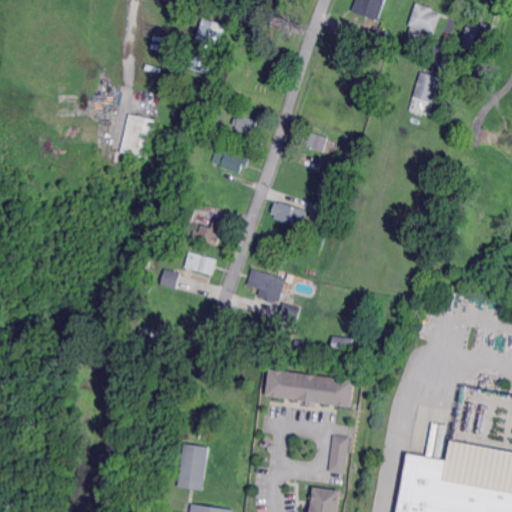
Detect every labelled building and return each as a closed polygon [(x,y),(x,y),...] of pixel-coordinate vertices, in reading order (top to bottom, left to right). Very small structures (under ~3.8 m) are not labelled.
[(194,0),(190,12),(179,7),(181,0),(194,0)] [(386,0),(384,6),(377,3),(375,10),(358,4),(359,0),(386,0)] [(435,34),(432,33),(430,40),(423,38),(422,42),(408,37),(412,26),(409,25),(417,3),(433,8),(432,12),(442,15),(435,34)] [(287,32),(270,26),(274,15),(290,20),(287,32)] [(211,75),(188,67),(205,17),(228,25),(211,75)] [(356,39),(342,34),(347,19),(361,24),(356,39)] [(481,48),(478,46),(476,52),(464,47),(465,42),(462,41),(470,21),(478,24),(480,20),(489,24),(481,48)] [(385,40),(376,37),(379,30),(388,33),(385,40)] [(429,116),(410,110),(421,72),(440,78),(429,116)] [(143,112),(146,92),(158,93),(155,114),(143,112)] [(149,158),(122,152),(131,113),(158,119),(149,158)] [(259,120),(254,135),(237,130),(238,126),(234,125),(236,117),(241,115),(259,120)] [(511,132),(511,156),(479,144),(485,128),(498,133),(500,128),(511,132)] [(324,152),(301,143),(306,129),(330,137),(324,152)] [(180,161),(174,159),(183,134),(188,136),(180,161)] [(228,153),(228,151),(251,158),(248,168),(244,167),(242,174),(222,168),(223,165),(214,162),(218,149),(228,153)] [(334,172),(326,169),(328,162),(336,165),(334,172)] [(206,218),(196,215),(194,222),(179,218),(181,214),(173,212),(177,199),(209,208),(206,218)] [(307,210),(301,226),(277,218),(278,214),(273,213),(277,203),(281,205),(282,202),(307,210)] [(330,226),(316,221),(321,206),(336,211),(330,226)] [(219,245),(194,237),(196,230),(201,232),(203,224),(213,227),(215,220),(226,224),(219,245)] [(210,274),(187,267),(191,251),(214,258),(210,274)] [(481,265),(484,259),(490,262),(488,268),(481,265)] [(278,293),(274,293),(273,296),(266,294),(267,290),(249,285),(254,268),(282,276),(278,293)] [(166,269),(181,273),(176,289),(162,285),(166,269)] [(298,323),(281,318),(285,303),(302,308),(298,323)] [(354,352),(333,349),(335,336),(355,338),(354,352)] [(268,397),(272,368),(356,378),(353,408),(268,397)] [(345,474),(329,472),(334,435),(350,437),(345,474)] [(511,511),(399,511),(410,455),(449,462),(453,441),(511,451),(511,511)] [(202,490),(177,486),(182,443),(208,446),(202,490)] [(312,511),(316,487),(342,490),(338,511),(312,511)] [(232,511),(233,508),(191,503),(190,511),(179,511),(172,511),(171,511),(232,511)]
